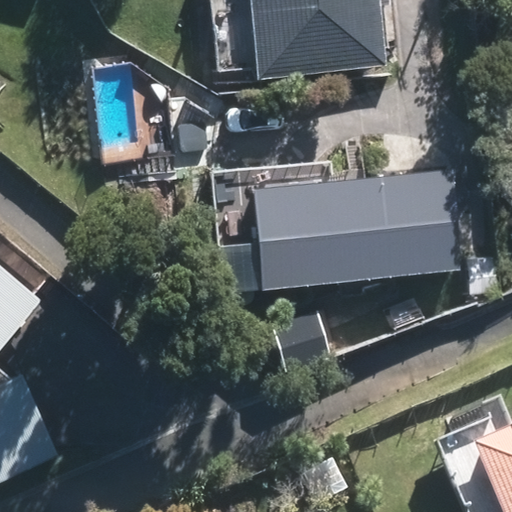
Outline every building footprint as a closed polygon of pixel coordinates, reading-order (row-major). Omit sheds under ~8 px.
[(96,0),(115,28),(159,0),(96,0)] [(362,0),(239,0),(247,67),(368,54),(362,0)] [(430,171),(235,191),(244,282),(440,261),(430,171)] [(511,243),(501,248),(511,275),(511,243)] [(0,473),(46,454),(12,388),(0,378),(0,319),(18,296),(0,282),(0,473)] [(511,511),(511,422),(465,442),(495,511),(511,511)] [(329,511),(357,502),(341,457),(293,475),(306,511),(329,511)]
